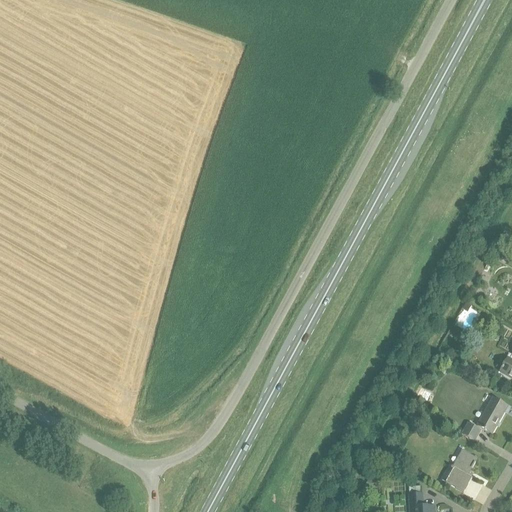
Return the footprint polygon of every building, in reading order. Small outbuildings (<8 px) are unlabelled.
[(466,303),(462,309),(467,312),(471,305),(466,303)] [(511,366),(505,363),(500,373),(511,379),(511,366)] [(492,435),(508,407),(493,398),(477,427),(492,435)] [(475,442),(481,431),(468,424),(462,435),(475,442)] [(468,477),(478,459),(462,450),(444,483),(462,493),(470,478),(468,477)] [(366,484),(362,492),(371,497),(375,488),(366,484)] [(435,511),(435,507),(423,508),(422,495),(410,496),(410,511),(435,511)]
